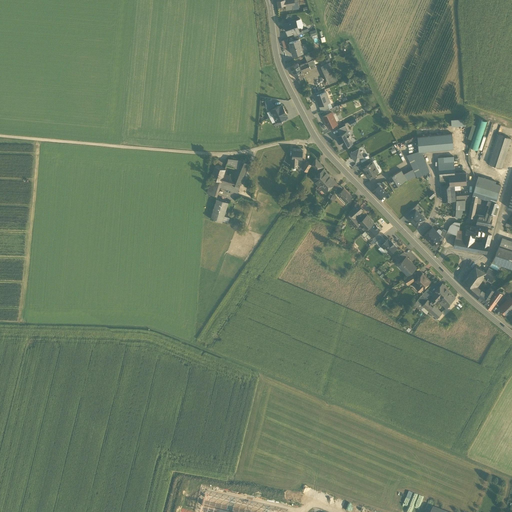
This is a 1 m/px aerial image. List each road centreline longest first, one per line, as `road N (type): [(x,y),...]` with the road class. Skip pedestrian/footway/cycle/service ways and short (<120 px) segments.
road 1 (track): [(0,323),(153,327),(511,478)]
road 2 (unclassified): [(0,136),(240,153),(317,142)]
road 3 (secondary): [(435,265),(317,142)]
road 4 (secondary): [(317,142),(278,61),(268,0)]
